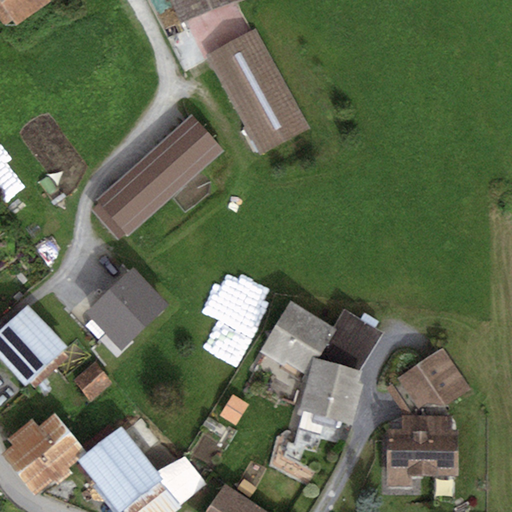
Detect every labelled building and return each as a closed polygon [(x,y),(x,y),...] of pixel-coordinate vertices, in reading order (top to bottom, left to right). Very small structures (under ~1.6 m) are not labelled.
[(0,0),(17,24),(51,0),(0,0)] [(172,0),(181,23),(239,0),(172,0)] [(254,36),(211,60),(262,152),(305,128),(254,36)] [(191,121),(100,204),(129,235),(220,153),(191,121)] [(4,151),(0,153),(0,196),(7,207),(31,191),(4,151)] [(133,273),(88,316),(123,351),(167,308),(133,273)] [(330,332),(291,309),(265,353),(303,376),(330,332)] [(27,314),(0,339),(0,357),(25,385),(62,351),(27,314)] [(380,334),(346,315),(319,361),(359,371),(380,334)] [(443,355),(399,383),(422,418),(466,390),(443,355)] [(363,378),(313,365),(302,412),(351,424),(363,378)] [(94,367),(77,382),(91,399),(109,384),(94,367)] [(32,426),(12,442),(18,449),(6,459),(36,495),(84,455),(54,420),(38,434),(32,426)] [(121,434),(80,466),(116,511),(122,511),(160,483),(121,434)] [(456,435),(388,436),(388,487),(410,486),(410,477),(457,476),(456,435)] [(159,489),(130,511),(173,511),(178,508),(159,489)] [(256,511),(225,493),(212,511),(256,511)]
